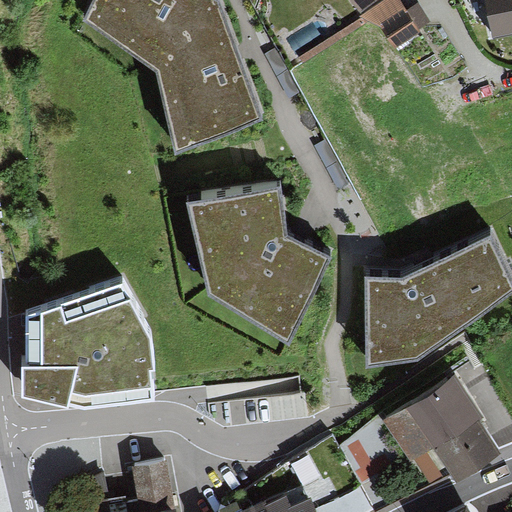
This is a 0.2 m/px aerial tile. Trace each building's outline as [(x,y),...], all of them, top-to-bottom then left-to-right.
[(92,0),(87,11),(157,55),(176,145),(261,113),(219,0),(92,0)] [(405,0),(386,0),(372,10),(397,50),(426,31),(405,0)] [(511,0),(486,0),(494,35),(511,31),(511,0)] [(345,59),(394,139),(431,117),(425,107),(382,36),(345,59)] [(282,175),(190,189),(208,279),(290,327),(332,250),(291,228),(282,175)] [(402,271),(366,269),(364,354),(423,350),(436,341),(511,287),(511,272),(490,230),(402,271)] [(121,275),(28,308),(29,352),(25,353),(24,382),(86,398),(152,390),(150,357),(155,355),(150,325),(121,275)] [(436,441),(456,472),(498,445),(473,406),(448,368),(384,409),(414,455),(436,441)] [(309,450),(336,498),(357,486),(330,438),(309,450)] [(102,497),(104,511),(177,511),(169,457),(137,461),(141,492),(102,497)] [(319,511),(312,494),(294,501),(290,491),(240,511),(319,511)] [(480,511),(471,496),(441,511),(480,511)]
